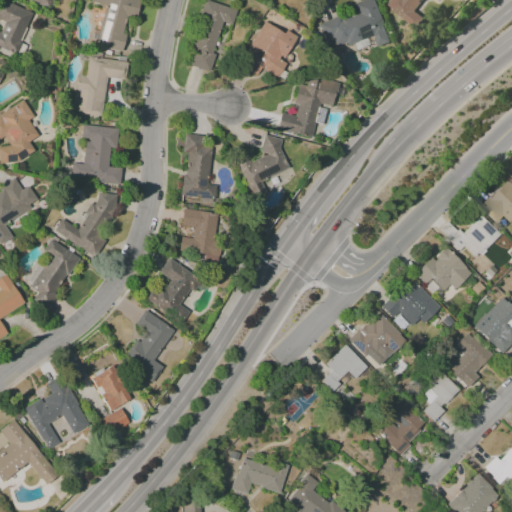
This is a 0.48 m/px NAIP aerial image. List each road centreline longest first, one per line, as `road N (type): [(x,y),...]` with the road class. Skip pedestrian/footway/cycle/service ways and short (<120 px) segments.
road 1 (residential): [(171,0),(155,97),(149,221),(131,264),(87,318),(0,378)]
road 2 (secondary): [(124,511),(205,413),(302,262)]
road 3 (secondary): [(281,244),(179,404),(106,488)]
road 4 (secondary): [(511,5),(423,82),(328,185)]
road 5 (residential): [(511,127),(369,269)]
road 6 (secondary): [(387,155),(511,43)]
road 7 (residential): [(511,390),(426,476)]
